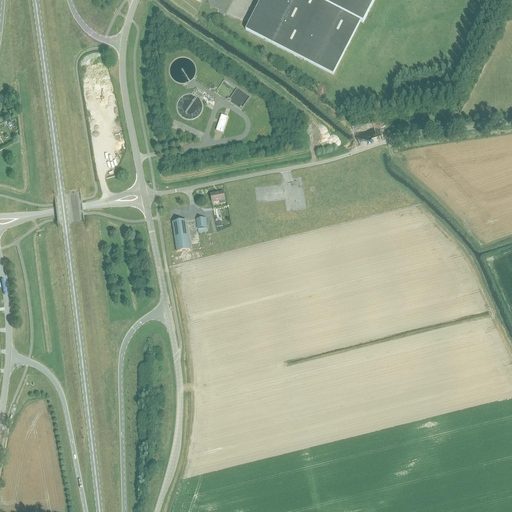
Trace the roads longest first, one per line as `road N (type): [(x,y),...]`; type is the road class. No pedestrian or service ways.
road 1 (tertiary): [(35,0),(99,511)]
road 2 (tertiary): [(145,195),(322,162),(417,133),(511,123)]
road 3 (secondary): [(125,511),(121,359),(134,329),(167,312)]
road 4 (tertiary): [(158,511),(179,422),(167,312)]
road 5 (secondary): [(8,359),(39,367),(61,393),(85,511)]
road 6 (tertiary): [(145,195),(123,42)]
road 7 (tertiary): [(24,217),(145,195)]
